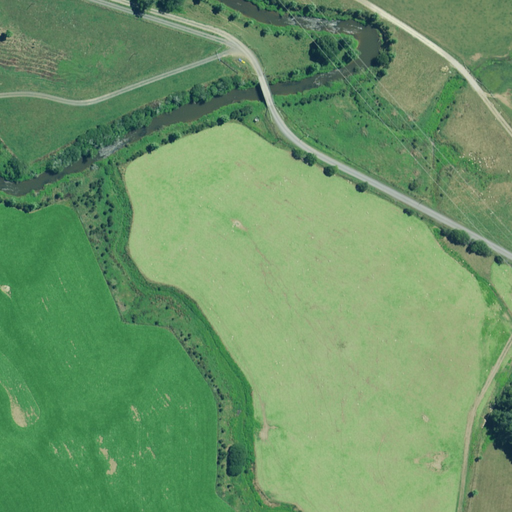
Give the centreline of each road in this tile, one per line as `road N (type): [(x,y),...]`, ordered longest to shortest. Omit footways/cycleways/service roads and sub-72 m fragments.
road 1 (unclassified): [(511,258),(296,141),(277,119),(248,53),(227,36),(115,0)]
road 2 (track): [(353,0),(440,50),(511,135)]
